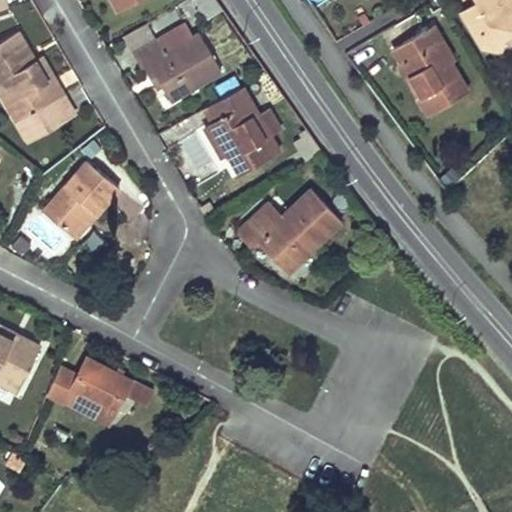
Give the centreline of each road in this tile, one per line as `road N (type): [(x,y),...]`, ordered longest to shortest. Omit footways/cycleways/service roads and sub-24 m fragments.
road 1 (secondary): [(250,0),(379,183),(511,341)]
road 2 (residential): [(54,0),(183,218),(185,236)]
road 3 (residential): [(185,236),(134,338),(0,269)]
